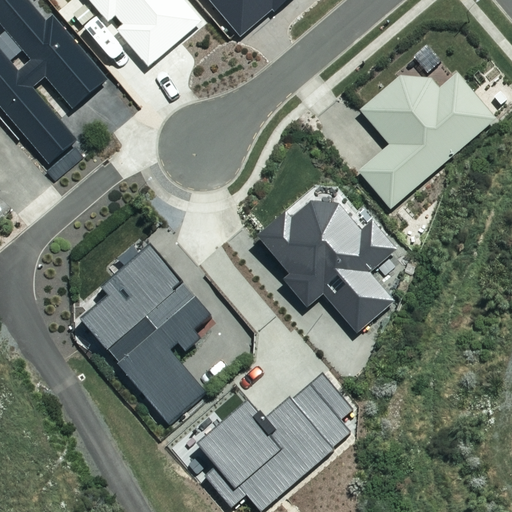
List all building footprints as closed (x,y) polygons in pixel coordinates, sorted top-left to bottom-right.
[(0,106),(52,167),(46,172),(57,185),(86,160),(74,146),(79,142),(35,91),(49,80),(75,111),(110,82),(55,17),(48,23),(28,0),(0,0),(0,23),(33,62),(20,73),(0,49),(0,106)] [(118,32),(152,71),(206,24),(184,0),(88,0),(109,24),(118,16),(126,25),(118,32)] [(209,0),(243,39),(274,12),(277,16),(295,0),(209,0)] [(443,92),(435,82),(402,80),(362,112),(391,148),(360,173),(391,210),(497,122),(460,78),(443,92)] [(363,235),(341,209),(314,208),(294,224),(287,217),(261,239),(292,276),(286,282),(311,311),(328,296),(360,335),(398,304),(373,275),(399,253),(375,225),(363,235)] [(84,325),(172,428),(209,396),(173,354),(181,347),(189,357),(204,344),(197,336),(215,321),(154,249),(104,291),(112,300),(84,325)]
